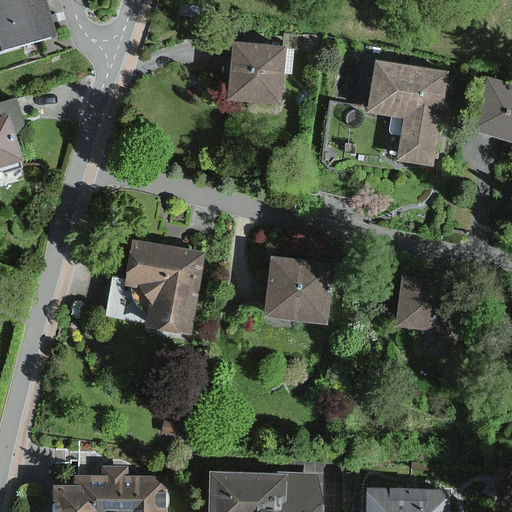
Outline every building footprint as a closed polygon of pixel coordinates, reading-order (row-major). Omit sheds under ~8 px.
[(0,0),(0,46),(54,32),(45,0),(0,0)] [(278,51),(229,45),(223,97),(272,103),(278,51)] [(443,73),(370,60),(361,112),(399,119),(391,159),(426,166),(443,73)] [(511,77),(483,71),(470,131),(511,140),(511,77)] [(0,171),(23,163),(7,117),(0,120),(0,171)] [(141,321),(187,331),(202,257),(130,241),(122,279),(148,284),(141,321)] [(262,317),(319,325),(327,268),(270,260),(262,317)] [(456,285),(399,280),(395,327),(422,330),(420,355),(449,358),(456,285)] [(161,511),(162,476),(78,474),(78,493),(52,493),(51,511),(161,511)] [(307,511),(307,479),(203,478),(203,511),(261,511),(266,510),(272,510),(277,511),(307,511)] [(447,511),(448,496),(363,495),(363,511),(447,511)]
